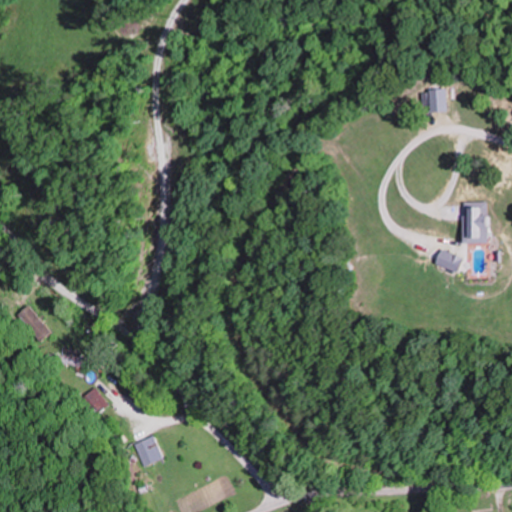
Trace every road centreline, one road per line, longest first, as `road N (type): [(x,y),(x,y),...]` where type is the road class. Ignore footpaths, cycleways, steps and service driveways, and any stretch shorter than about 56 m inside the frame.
road 1 (residential): [(285,503),(141,348),(50,282),(0,227)]
road 2 (residential): [(263,511),(318,495),(511,486)]
